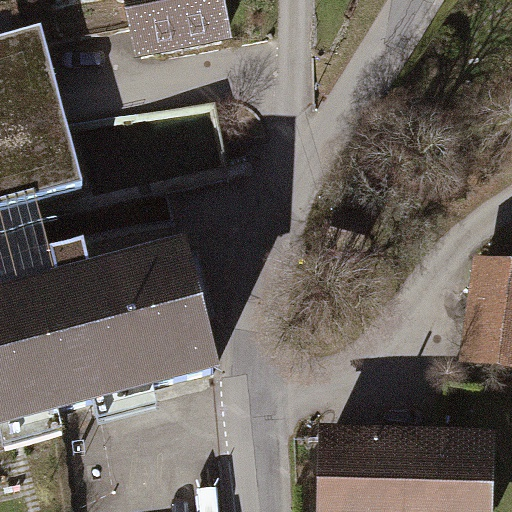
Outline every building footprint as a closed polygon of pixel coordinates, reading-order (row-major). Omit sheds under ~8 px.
[(243,0),(138,0),(153,67),(252,50),(243,0)] [(0,222),(99,199),(55,36),(0,49),(0,222)] [(0,440),(237,381),(204,254),(0,306),(0,440)] [(511,271),(478,268),(464,374),(511,379),(511,271)] [(505,511),(508,449),(325,439),(322,511),(505,511)]
